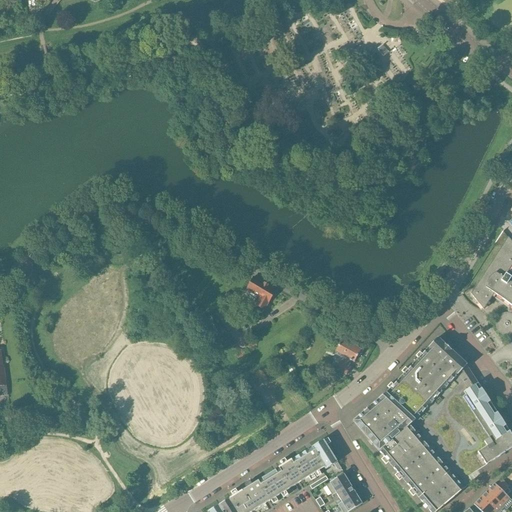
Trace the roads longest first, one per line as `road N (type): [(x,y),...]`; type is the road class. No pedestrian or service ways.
road 1 (residential): [(400,349),(131,203),(89,215),(0,284)]
road 2 (tertiary): [(175,509),(326,410)]
road 3 (tertiary): [(438,303),(511,178)]
